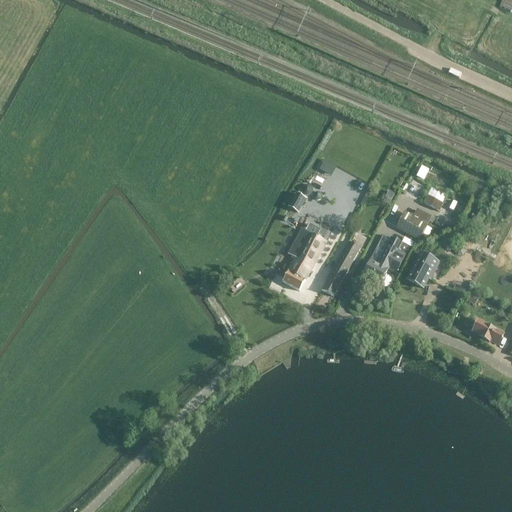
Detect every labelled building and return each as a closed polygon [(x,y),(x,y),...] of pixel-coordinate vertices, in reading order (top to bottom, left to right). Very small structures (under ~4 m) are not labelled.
[(296,195),(286,213),(292,216),(294,213),(297,214),(305,200),(296,195)] [(442,205),(427,197),(423,205),(438,213),(442,205)] [(414,220),(404,215),(397,229),(419,240),(430,220),(418,213),(414,220)] [(300,292),(305,281),(325,243),(301,230),(288,255),(294,258),(282,283),(300,292)] [(379,287),(387,271),(396,275),(410,249),(391,239),(378,265),(370,261),(361,278),(379,287)] [(348,244),(322,291),(333,298),(359,250),(348,244)] [(455,247),(454,250),(455,253),(457,256),(460,257),(463,256),(465,253),(466,250),(465,247),(463,245),(460,244),(457,245),(455,247)] [(439,264),(421,254),(407,281),(423,289),(428,280),(430,280),(439,264)] [(503,337),(476,323),(472,331),(480,335),(479,338),(489,343),(490,340),(499,344),(503,337)]
